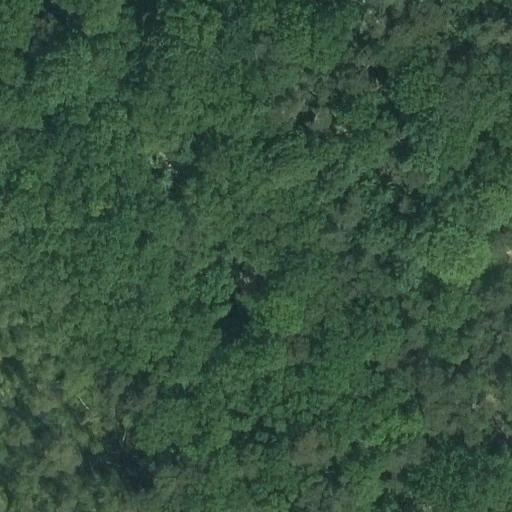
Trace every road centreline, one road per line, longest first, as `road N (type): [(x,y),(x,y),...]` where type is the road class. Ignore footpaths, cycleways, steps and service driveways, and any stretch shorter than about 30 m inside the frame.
road 1 (track): [(267,296),(168,129),(73,0)]
road 2 (track): [(436,511),(267,296)]
